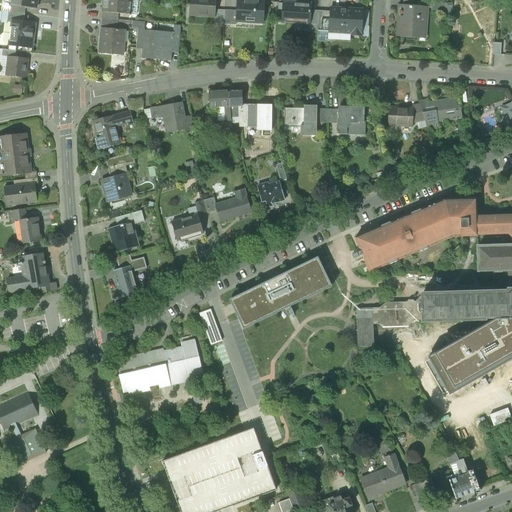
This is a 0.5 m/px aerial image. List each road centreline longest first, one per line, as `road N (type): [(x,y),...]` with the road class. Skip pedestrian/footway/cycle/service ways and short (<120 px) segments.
road 1 (residential): [(91,345),(329,221),(511,146)]
road 2 (residential): [(66,104),(208,73),(377,68)]
road 3 (tertiary): [(91,345),(71,219),(66,104)]
road 4 (tertiary): [(138,511),(91,345)]
road 5 (residential): [(377,68),(511,77)]
